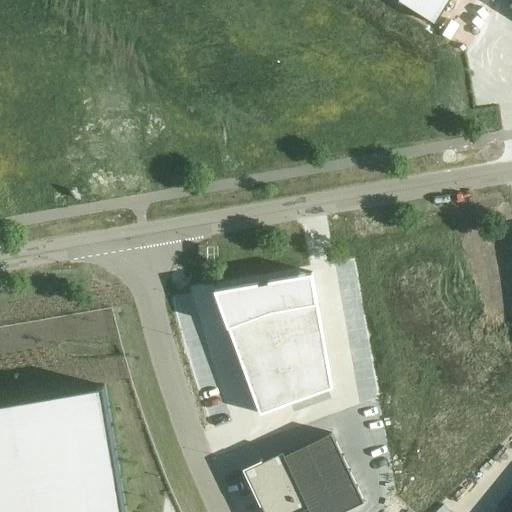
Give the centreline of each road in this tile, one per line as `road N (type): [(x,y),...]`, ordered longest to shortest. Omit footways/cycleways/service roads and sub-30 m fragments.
road 1 (unclassified): [(137,236),(511,171)]
road 2 (unclassified): [(137,236),(179,408),(222,511)]
road 3 (unclassified): [(0,260),(137,236)]
